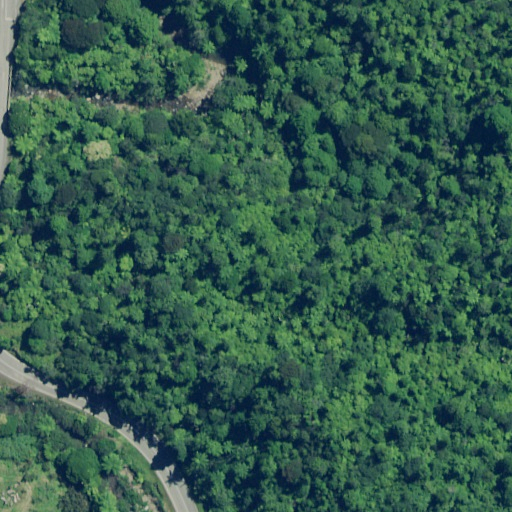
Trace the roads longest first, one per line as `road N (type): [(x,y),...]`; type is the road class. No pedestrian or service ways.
road 1 (tertiary): [(0,360),(124,420),(180,489),(188,511)]
road 2 (tertiary): [(6,0),(0,133)]
